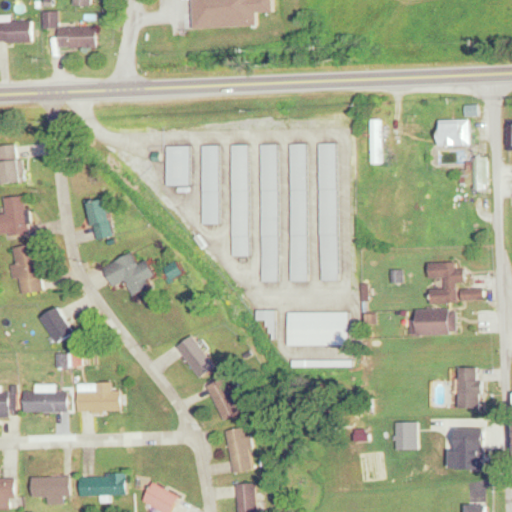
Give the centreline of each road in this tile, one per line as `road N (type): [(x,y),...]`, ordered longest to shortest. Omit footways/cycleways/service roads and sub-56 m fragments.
road 1 (primary): [(0,95),(511,72)]
road 2 (residential): [(211,511),(188,417),(81,273),(48,94)]
road 3 (residential): [(494,73),(507,511)]
road 4 (residential): [(0,442),(196,436)]
